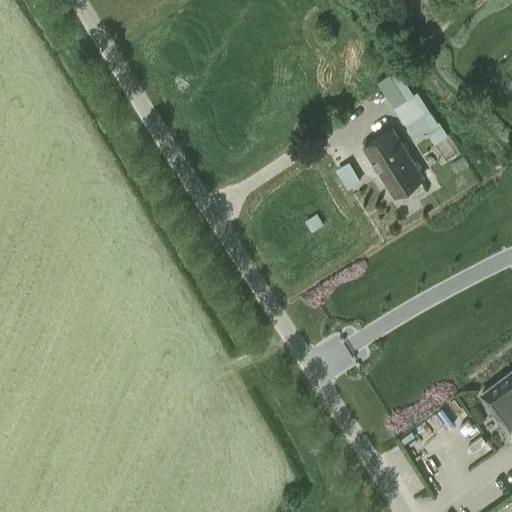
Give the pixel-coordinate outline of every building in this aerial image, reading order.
[(421,0),(439,17),(454,0),(421,0)] [(389,74),(378,81),(415,138),(425,132),(439,122),(417,90),(413,93),(397,68),(389,74)] [(433,144),(447,135),(439,122),(425,132),(433,144)] [(393,195),(422,177),(391,128),(363,146),(393,195)] [(463,156),(451,164),(456,173),(460,170),(463,168),(469,164),(463,156)] [(354,166),(349,168),(347,162),(337,165),(345,186),(359,181),(354,166)] [(511,370),(482,393),(509,429),(511,429),(511,434),(511,370)]
